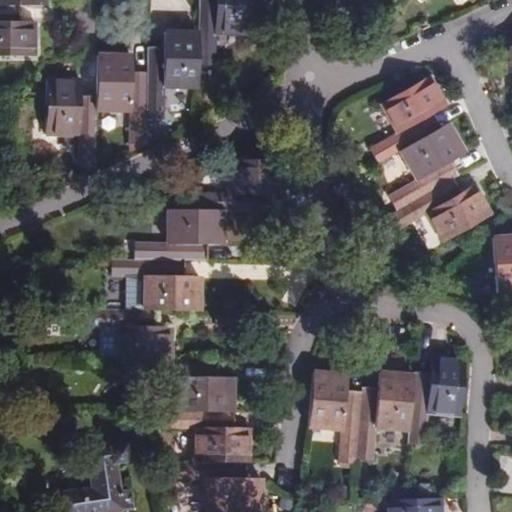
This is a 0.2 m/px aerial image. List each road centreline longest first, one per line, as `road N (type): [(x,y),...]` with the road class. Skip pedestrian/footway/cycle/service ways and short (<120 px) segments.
road 1 (residential): [(306,98),(0,231)]
road 2 (residential): [(478,511),(472,473),(479,364),(469,335),(441,317),(329,303)]
road 3 (residential): [(306,98),(302,146),(329,303)]
road 4 (residential): [(329,303),(296,347),(285,471)]
road 5 (residential): [(448,38),(490,153),(511,183)]
road 6 (residential): [(306,98),(448,38)]
